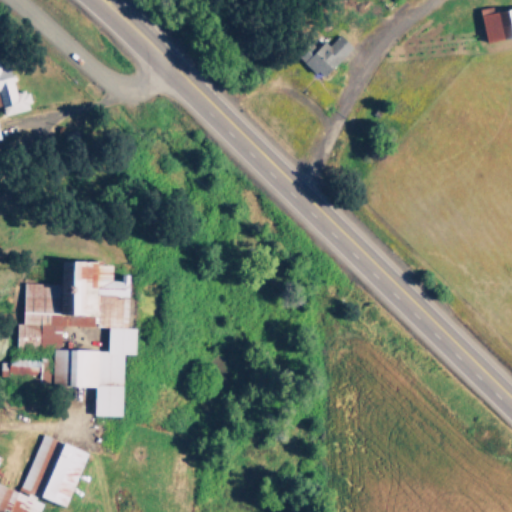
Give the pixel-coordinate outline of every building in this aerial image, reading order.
[(356,46),(329,26),(303,60),(330,80),(356,46)] [(0,99),(3,116),(35,110),(32,92),(21,94),(15,61),(0,63),(0,99)] [(126,418),(128,356),(140,356),(140,330),(132,329),(133,276),(115,275),(116,263),(64,261),(64,285),(24,284),(23,329),(39,330),(38,351),(55,351),(54,388),(99,389),(98,417),(126,418)] [(17,363),(17,374),(45,374),(45,363),(17,363)] [(74,511),(93,453),(39,435),(21,492),(0,485),(0,511),(43,511),(46,502),(74,511)]
